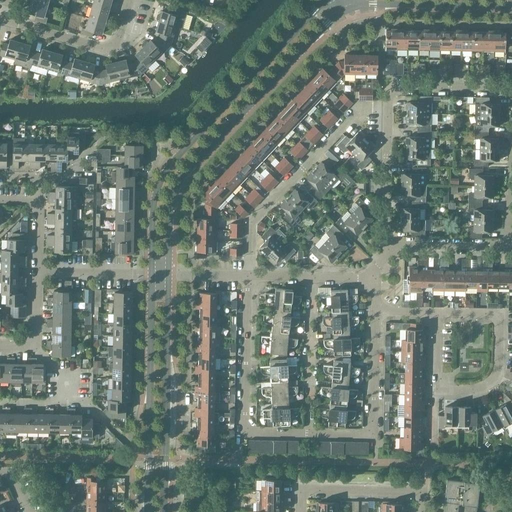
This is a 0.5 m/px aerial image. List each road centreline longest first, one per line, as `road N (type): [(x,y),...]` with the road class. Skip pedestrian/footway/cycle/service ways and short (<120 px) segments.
road 1 (tertiary): [(331,0),(162,178),(151,274)]
road 2 (tertiary): [(169,274),(178,183),(347,10)]
road 3 (tertiary): [(164,511),(169,274)]
road 4 (tertiary): [(151,274),(147,511)]
road 5 (residential): [(248,276),(250,225),(358,112),(384,112)]
road 6 (residential): [(306,433),(245,432),(248,276)]
road 7 (residential): [(128,0),(108,51),(3,18)]
road 8 (tertiary): [(347,10),(511,8)]
road 9 (residential): [(308,277),(306,433)]
road 10 (residential): [(384,112),(385,87),(511,87)]
road 11 (residential): [(299,511),(299,490),(419,492)]
road 12 (residential): [(379,251),(384,112)]
road 13 (residential): [(379,251),(508,252)]
road 14 (residential): [(433,390),(491,385),(500,315)]
road 15 (residential): [(373,435),(377,313)]
